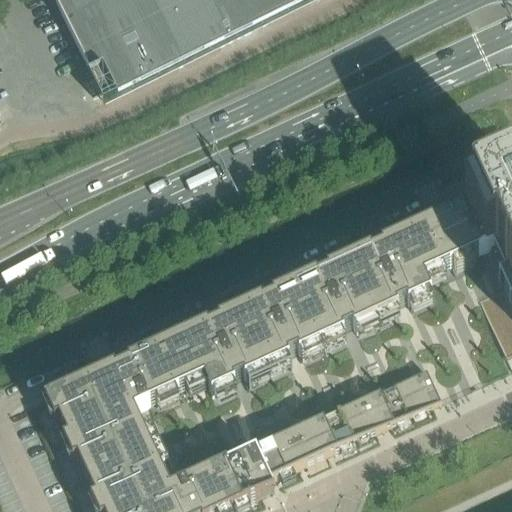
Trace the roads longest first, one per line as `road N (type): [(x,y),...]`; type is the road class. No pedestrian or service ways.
road 1 (secondary): [(0,274),(511,32)]
road 2 (secondary): [(465,0),(307,83),(0,224)]
road 3 (residential): [(511,402),(334,483),(290,511)]
